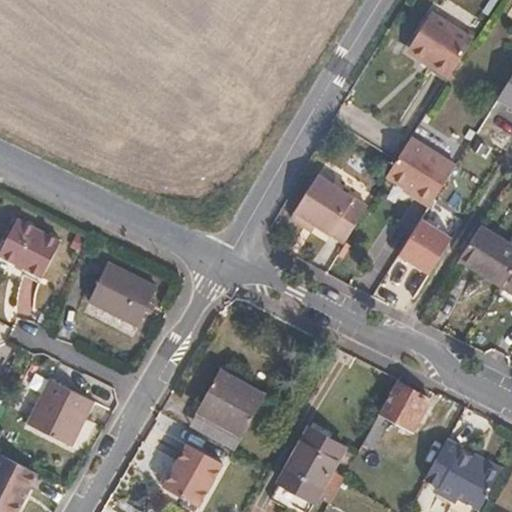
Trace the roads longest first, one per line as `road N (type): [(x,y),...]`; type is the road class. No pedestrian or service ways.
road 1 (tertiary): [(511,406),(224,261)]
road 2 (tertiary): [(224,261),(386,0)]
road 3 (tertiary): [(224,261),(79,511)]
road 4 (residential): [(0,154),(224,261)]
